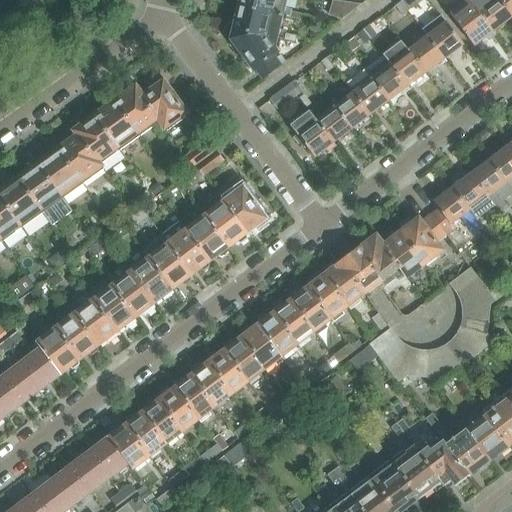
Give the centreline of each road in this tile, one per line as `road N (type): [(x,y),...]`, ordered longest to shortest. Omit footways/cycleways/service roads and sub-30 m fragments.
road 1 (residential): [(0,471),(323,227)]
road 2 (residential): [(323,227),(159,18)]
road 3 (residential): [(323,227),(511,84)]
road 4 (residential): [(0,133),(159,18)]
